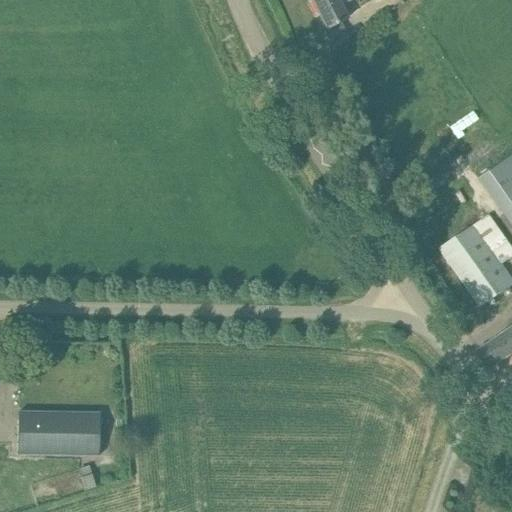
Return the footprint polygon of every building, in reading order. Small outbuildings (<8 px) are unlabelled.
[(311,0),(312,0),(326,29),(327,29),(331,38),(343,31),(339,23),(347,19),(337,0),(311,0)] [(511,157),(480,180),(511,223),(511,157)] [(511,257),(511,253),(486,216),(440,249),(481,307),(511,285),(511,283),(500,266),(511,257)] [(511,328),(484,348),(477,352),(489,370),(511,353),(511,328)] [(100,415),(18,412),(17,455),(99,457),(100,415)] [(96,487),(88,466),(78,470),(85,491),(96,487)]
